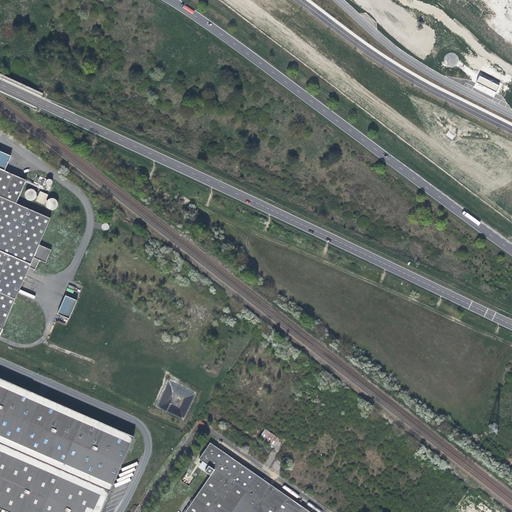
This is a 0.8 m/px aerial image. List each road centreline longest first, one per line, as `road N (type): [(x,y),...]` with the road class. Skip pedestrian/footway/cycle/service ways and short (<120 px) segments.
road 1 (primary): [(0,84),(511,324)]
road 2 (primary): [(511,250),(168,0)]
road 3 (unclassified): [(338,0),(427,75),(511,117)]
